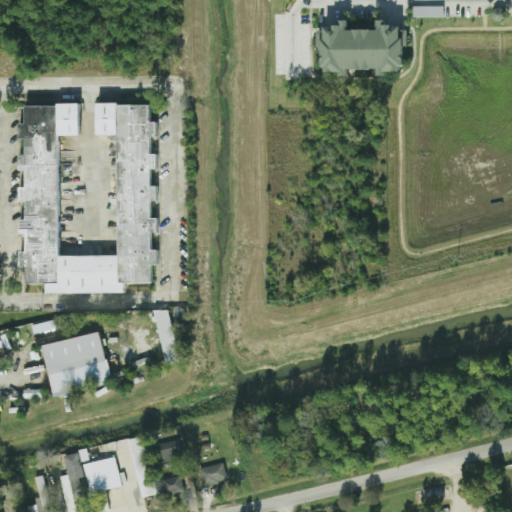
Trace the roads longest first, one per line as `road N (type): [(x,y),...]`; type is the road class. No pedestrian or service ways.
road 1 (track): [(511,231),(421,254),(404,247),(399,108),(419,70),(426,32),(511,27)]
road 2 (residential): [(233,511),(511,443)]
road 3 (residential): [(173,86),(0,87)]
